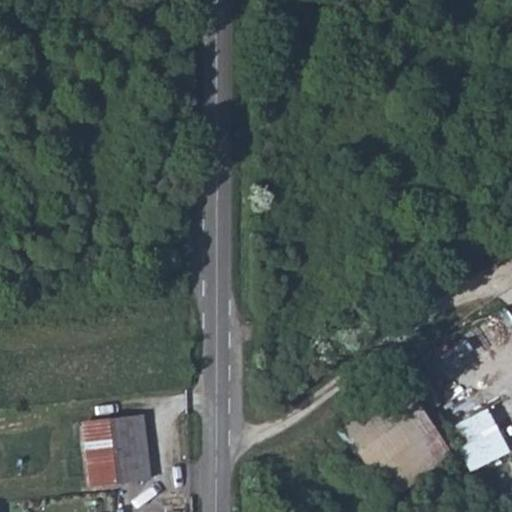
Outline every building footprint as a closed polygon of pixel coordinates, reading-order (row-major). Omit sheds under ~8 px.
[(423,410),(445,397),(421,357),(399,370),(423,410)] [(398,391),(389,398),(339,436),(384,503),(430,470),(445,460),(398,391)] [(442,426),(464,472),(502,454),(480,408),(442,426)] [(185,462),(181,423),(158,426),(163,465),(185,462)] [(80,434),(84,478),(86,492),(149,486),(142,427),(80,434)] [(80,434),(0,443),(0,483),(84,478),(80,434)] [(244,511),(270,511),(268,496),(243,501),(244,511)]
